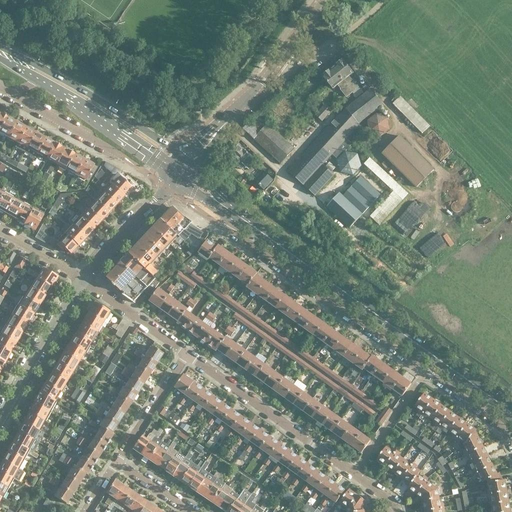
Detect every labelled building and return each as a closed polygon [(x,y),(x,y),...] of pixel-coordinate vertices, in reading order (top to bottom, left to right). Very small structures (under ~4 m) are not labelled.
[(332,68),(343,81),(352,93),(358,88),(352,80),(349,83),(346,79),(353,73),(342,60),(332,68)] [(343,81),(332,68),(322,76),(332,89),(339,84),(342,88),(339,90),(345,98),(352,93),(343,81)] [(358,88),(352,93),(357,99),(345,108),(359,125),(382,105),(369,89),(364,93),(358,88)] [(283,93),(260,111),(267,121),(291,102),(283,93)] [(400,97),(392,104),(422,134),(430,126),(400,97)] [(190,101),(190,112),(200,112),(201,101),(190,101)] [(325,104),(314,115),(322,122),(332,110),(325,104)] [(345,108),(287,171),(315,197),(334,175),(323,165),(359,125),(345,108)] [(380,111),(368,120),(381,135),(392,126),(380,111)] [(6,117),(0,127),(0,134),(7,138),(16,123),(11,120),(12,119),(7,116),(6,117)] [(247,122),(241,128),(253,140),(254,140),(280,165),(294,149),(267,124),(258,116),(256,119),(254,118),(249,124),(247,122)] [(16,123),(7,138),(17,144),(25,128),(21,126),(22,124),(17,122),(16,123)] [(25,128),(17,144),(26,149),(35,133),(31,131),(31,130),(26,127),(26,128),(25,128)] [(34,158),(44,138),(40,136),(41,135),(36,132),(35,133),(26,149),(32,152),(28,159),(32,161),(34,158)] [(434,170),(399,136),(381,154),(416,188),(434,170)] [(45,159),(54,144),(50,141),(51,140),(46,138),(45,139),(44,138),(34,158),(43,163),(45,159)] [(55,165),(63,149),(60,147),(60,146),(55,143),(55,144),(54,144),(45,159),(51,162),(55,165)] [(252,158),(238,145),(230,153),(231,154),(227,157),(241,170),(252,158)] [(365,162),(349,148),(335,163),(351,177),(365,162)] [(63,149),(55,165),(64,170),(73,154),(73,153),(68,150),(67,151),(63,149)] [(0,152),(0,159),(6,163),(9,157),(0,152)] [(73,154),(64,170),(74,175),(83,160),(82,159),(83,158),(78,155),(77,157),(73,154)] [(9,157),(6,163),(15,168),(18,162),(9,157)] [(370,217),(379,225),(408,194),(369,158),(364,164),(393,192),(370,217)] [(83,160),(74,175),(85,181),(90,172),(93,174),(97,168),(91,165),(92,163),(87,160),(87,162),(83,160)] [(18,162),(15,168),(25,173),(28,168),(18,162)] [(49,176),(50,173),(53,167),(49,165),(46,171),(45,172),(40,180),(45,183),(49,176)] [(101,171),(98,174),(105,180),(108,177),(101,171)] [(272,180),(264,172),(255,182),(263,190),(272,180)] [(96,173),(93,177),(101,184),(105,180),(98,174),(96,173)] [(44,184),(49,187),(53,178),(49,176),(45,183),(44,184)] [(109,185),(110,185),(123,197),(123,196),(126,193),(127,193),(130,190),(129,189),(130,188),(129,187),(131,185),(126,181),(124,183),(117,176),(115,178),(109,185)] [(0,199),(3,194),(4,193),(10,181),(7,179),(0,191),(0,190),(0,199)] [(13,198),(16,193),(12,191),(16,184),(10,181),(4,193),(3,194),(0,199),(0,211),(3,213),(4,213),(5,213),(13,199),(13,198)] [(63,188),(56,184),(54,190),(59,193),(65,192),(67,189),(64,187),(63,188)] [(102,193),(103,194),(116,206),(116,205),(119,201),(120,201),(123,199),(123,197),(110,185),(109,185),(102,193)] [(255,193),(250,188),(247,191),(252,197),(255,193)] [(94,201),(95,202),(108,214),(108,213),(112,209),(113,209),(116,207),(116,206),(103,194),(102,193),(94,201)] [(378,229),(339,193),(326,207),(366,243),(378,229)] [(63,203),(71,194),(70,194),(58,194),(57,197),(62,202),(63,203)] [(62,202),(57,197),(51,207),(55,210),(62,202)] [(13,199),(5,213),(7,214),(7,215),(10,217),(11,217),(15,219),(23,204),(23,203),(13,198),(13,199)] [(87,209),(88,210),(101,221),(104,217),(106,217),(108,215),(108,214),(95,202),(94,201),(87,209)] [(23,203),(15,219),(19,221),(19,222),(24,225),(33,209),(23,203)] [(493,223),(503,211),(495,204),(485,215),(493,223)] [(56,211),(55,210),(51,207),(47,214),(51,218),(56,211)] [(409,207),(394,225),(406,235),(421,217),(409,207)] [(33,209),(24,225),(34,231),(35,228),(36,229),(43,215),(44,214),(33,209)] [(79,217),(80,218),(93,230),(94,228),(96,228),(98,226),(98,224),(101,221),(88,210),(87,209),(79,217)] [(172,209),(161,220),(178,236),(191,223),(185,218),(183,220),(172,209)] [(72,225),(73,226),(86,238),(87,237),(88,237),(91,234),(91,232),(93,230),(80,218),(79,217),(72,225)] [(46,218),(41,227),(46,230),(51,221),(46,218)] [(153,229),(170,245),(175,249),(179,245),(180,246),(184,242),(178,236),(161,220),(153,229)] [(64,233),(65,234),(71,240),(78,245),(79,245),(81,245),(83,242),(83,241),(86,238),(73,226),(72,225),(64,233)] [(153,229),(145,237),(162,253),(167,257),(171,253),(166,249),(170,245),(153,229)] [(65,234),(64,233),(61,230),(54,239),(59,243),(57,245),(62,250),(64,248),(70,253),(71,252),(73,252),(74,251),(75,250),(75,248),(76,247),(78,245),(71,240),(65,234)] [(145,237),(137,245),(154,261),(159,266),(163,262),(158,257),(162,253),(145,237)] [(207,241),(198,253),(207,260),(209,258),(216,248),(207,241)] [(137,245),(129,254),(141,266),(153,277),(158,272),(157,272),(161,268),(159,266),(154,261),(137,245)] [(218,246),(216,248),(209,258),(218,265),(227,253),(218,246)] [(194,251),(191,248),(186,253),(190,256),(194,251)] [(10,264),(15,255),(9,251),(4,261),(10,264)] [(227,253),(218,265),(228,272),(237,260),(227,253)] [(153,277),(141,266),(129,254),(121,263),(147,287),(152,292),(159,283),(155,279),(153,277)] [(20,257),(14,267),(20,270),(26,260),(20,257)] [(237,260),(228,272),(238,279),(247,267),(237,260)] [(147,287),(121,263),(107,278),(113,283),(112,284),(115,287),(116,286),(123,293),(122,295),(133,302),(144,291),(147,287)] [(192,272),(184,266),(181,269),(190,276),(192,272)] [(20,270),(14,267),(9,277),(15,280),(20,270)] [(247,267),(238,279),(236,281),(240,284),(242,282),(247,287),(255,276),(257,274),(247,267)] [(26,273),(34,278),(35,279),(50,287),(53,283),(54,284),(57,279),(56,278),(57,277),(41,269),(39,271),(37,274),(29,269),(26,273)] [(203,286),(206,282),(197,275),(194,279),(203,286)] [(190,287),(193,282),(183,276),(180,280),(190,287)] [(247,287),(246,288),(256,295),(265,282),(255,276),(247,287)] [(34,278),(28,287),(44,297),(47,292),(48,293),(51,288),(50,288),(50,287),(35,279),(34,278)] [(213,293),(216,289),(206,282),(203,286),(213,293)] [(265,282),(256,295),(265,302),(274,289),(265,282)] [(22,296),(24,297),(38,306),(41,302),(42,302),(45,298),(44,297),(28,287),(22,296)] [(152,292),(147,287),(144,291),(150,296),(152,292)] [(168,296),(158,289),(149,301),(159,308),(168,296)] [(223,300),(226,295),(216,289),(213,293),(223,300)] [(274,289),(265,302),(275,309),(284,296),(274,289)] [(236,302),(226,295),(223,300),(233,307),(236,302)] [(17,306),(18,306),(32,315),(35,311),(36,311),(39,307),(38,306),(24,297),(22,296),(17,306)] [(168,296),(159,308),(169,315),(178,302),(168,296)] [(284,296),(275,309),(284,315),(293,303),(284,296)] [(187,309),(178,322),(177,323),(181,326),(181,328),(184,330),(185,329),(187,330),(196,318),(189,313),(197,303),(193,301),(189,307),(187,309)] [(178,302),(169,315),(178,322),(187,309),(178,302)] [(242,313),(245,309),(236,302),(233,307),(242,313)] [(94,303),(88,313),(103,323),(105,319),(106,320),(110,313),(109,313),(109,312),(94,303)] [(293,303),(284,315),(294,322),(303,310),(293,303)] [(11,315),(12,316),(27,324),(29,320),(30,320),(33,316),(32,315),(18,306),(17,306),(11,315)] [(251,320),(255,316),(245,309),(242,313),(251,320)] [(303,310),(294,322),(304,329),(313,317),(303,310)] [(196,318),(187,330),(188,331),(188,333),(191,335),(192,334),(196,337),(206,325),(205,324),(209,320),(213,315),(209,312),(202,322),(196,318)] [(88,313),(82,323),(98,333),(101,328),(100,327),(103,323),(88,313)] [(5,324),(7,325),(21,333),(24,329),(25,330),(27,325),(26,325),(27,324),(12,316),(11,315),(5,324)] [(261,327),(264,323),(255,316),(251,320),(261,327)] [(238,321),(247,328),(250,324),(241,317),(238,321)] [(313,317),(304,329),(313,336),(322,323),(313,317)] [(115,330),(117,331),(123,335),(128,327),(129,324),(122,319),(120,321),(115,330)] [(82,323),(76,333),(95,345),(99,339),(96,337),(98,333),(82,323)] [(271,334),(274,330),(264,323),(261,327),(271,334)] [(322,323),(313,336),(323,343),(332,330),(322,323)] [(0,333),(0,334),(1,335),(15,343),(18,338),(19,339),(22,335),(21,334),(21,333),(7,325),(5,324),(0,333)] [(247,328),(257,335),(260,330),(250,324),(247,328)] [(206,325),(196,337),(201,340),(200,342),(203,344),(205,343),(206,344),(215,332),(206,325)] [(226,337),(225,339),(217,350),(226,356),(236,344),(229,339),(235,331),(232,328),(227,334),(226,337)] [(257,335),(267,342),(270,337),(260,330),(257,335)] [(280,341),(283,337),(274,330),(271,334),(280,341)] [(332,330),(323,343),(332,350),(342,337),(332,330)] [(215,332),(206,344),(207,345),(207,346),(210,349),(211,348),(216,351),(217,350),(225,339),(215,332)] [(76,333),(70,343),(86,353),(89,348),(92,350),(95,345),(76,333)] [(0,346),(10,352),(12,348),(13,349),(16,344),(15,343),(1,335),(0,334),(0,346)] [(267,342),(276,348),(279,344),(270,337),(267,342)] [(290,348),(293,344),(283,337),(280,341),(290,348)] [(342,337),(332,350),(342,357),(351,344),(342,337)] [(70,343),(63,353),(78,362),(81,359),(82,359),(86,353),(70,343)] [(236,344),(226,356),(236,363),(245,351),(236,344)] [(276,348),(286,355),(289,351),(279,344),(276,348)] [(299,355),(303,350),(293,344),(290,348),(299,355)] [(351,344),(342,357),(352,364),(361,351),(351,344)] [(0,359),(5,362),(7,358),(8,358),(11,354),(10,353),(10,352),(0,346),(0,359)] [(149,348),(144,356),(156,364),(159,358),(160,358),(161,356),(161,355),(162,354),(151,346),(150,348),(149,348)] [(107,358),(110,354),(104,350),(98,359),(105,363),(107,358)] [(309,362),(312,357),(303,350),(299,355),(309,362)] [(245,351),(236,363),(246,370),(255,357),(245,351)] [(286,355),(295,362),(299,358),(289,351),(286,355)] [(361,351),(352,364),(361,371),(362,369),(370,358),(361,351)] [(63,353),(57,363),(72,372),(74,373),(77,367),(76,366),(78,362),(63,353)] [(116,353),(110,363),(115,366),(121,356),(116,353)] [(144,356),(137,366),(149,374),(156,364),(144,356)] [(371,356),(370,358),(362,369),(372,376),(381,363),(371,356)] [(255,357),(246,370),(255,377),(265,364),(255,357)] [(319,369),(322,364),(312,357),(309,362),(319,369)] [(295,362),(305,369),(308,365),(299,358),(295,362)] [(57,363),(51,373),(66,382),(69,378),(70,379),(74,373),(72,372),(57,363)] [(381,363),(372,376),(381,383),(391,370),(381,363)] [(265,364),(255,377),(265,384),(274,371),(265,364)] [(329,376),(332,371),(322,364),(319,369),(329,376)] [(305,369),(315,376),(318,372),(308,365),(305,369)] [(137,366),(131,376),(143,384),(149,374),(137,366)] [(92,383),(97,374),(91,370),(90,374),(87,375),(84,379),(92,383)] [(391,370),(381,383),(391,390),(401,377),(391,370)] [(274,371),(265,384),(274,391),(284,378),(274,371)] [(338,382),(341,378),(332,371),(329,376),(338,382)] [(315,376),(324,383),(328,379),(318,372),(315,376)] [(51,373),(45,383),(61,393),(65,386),(64,386),(66,382),(51,373)] [(184,395),(193,382),(188,379),(188,378),(185,376),(183,375),(175,387),(177,389),(176,389),(181,393),(184,395)] [(284,398),(293,385),(296,382),(286,375),(284,378),(274,391),(284,398)] [(131,376),(124,386),(136,394),(143,384),(131,376)] [(401,377),(391,390),(401,397),(410,384),(401,377)] [(338,382),(347,389),(351,385),(341,378),(338,382)] [(324,383),(334,390),(337,386),(328,379),(324,383)] [(193,382),(184,395),(179,402),(183,405),(188,398),(193,402),(202,389),(193,382)] [(39,393),(38,394),(54,402),(55,403),(61,393),(45,383),(39,393)] [(79,387),(78,389),(83,393),(87,386),(84,384),(81,388),(79,387)] [(293,385),(284,398),(294,405),(303,392),(293,385)] [(347,389),(357,396),(360,392),(351,385),(347,389)] [(124,386),(118,396),(130,404),(136,394),(124,386)] [(334,390),(343,397),(347,392),(337,386),(334,390)] [(71,399),(77,403),(83,393),(78,389),(71,399)] [(202,389),(193,402),(185,413),(190,417),(198,405),(203,408),(212,396),(202,389)] [(303,392),(294,405),(303,412),(313,399),(303,392)] [(353,403),(356,399),(347,392),(343,397),(353,403)] [(367,403),(370,399),(360,392),(357,396),(367,403)] [(50,413),(55,403),(54,402),(38,394),(33,403),(48,412),(50,413)] [(419,410),(415,415),(419,418),(432,400),(424,394),(414,407),(419,410)] [(118,396),(111,406),(123,413),(130,404),(118,396)] [(212,396),(203,408),(212,415),(221,403),(212,396)] [(313,418),(322,406),(313,399),(303,412),(313,418)] [(366,406),(356,399),(353,403),(351,406),(361,413),(362,410),(366,406)] [(367,403),(377,411),(380,406),(370,399),(367,403)] [(426,416),(431,420),(441,406),(432,400),(419,418),(423,421),(426,416)] [(29,413),(29,414),(43,421),(44,422),(50,413),(48,412),(33,403),(28,412),(29,413)] [(221,403),(212,415),(222,422),(231,409),(221,403)] [(111,406),(105,416),(117,424),(123,413),(111,406)] [(167,419),(171,413),(162,406),(158,413),(159,414),(167,419)] [(322,406),(313,418),(322,425),(332,412),(322,406)] [(376,413),(366,406),(362,410),(373,417),(376,413)] [(441,406),(431,420),(436,423),(432,428),(436,431),(449,412),(441,406)] [(382,413),(387,417),(391,411),(389,409),(386,407),(382,413)] [(222,422),(231,429),(232,429),(240,416),(231,409),(222,422)] [(332,412),(322,425),(332,432),(341,419),(332,412)] [(436,431),(436,432),(439,434),(442,431),(443,428),(448,432),(457,418),(449,412),(436,431)] [(171,413),(167,419),(175,425),(179,419),(171,413)] [(25,422),(24,423),(39,432),(44,422),(29,414),(27,417),(26,416),(23,421),(25,422)] [(99,426),(100,427),(111,433),(117,424),(105,416),(99,426)] [(240,416),(232,429),(231,429),(226,436),(230,438),(235,431),(240,435),(241,435),(249,423),(240,416)] [(211,425),(215,420),(210,417),(207,422),(205,427),(208,429),(211,425)] [(379,417),(375,422),(378,425),(380,427),(385,420),(379,417)] [(457,418),(448,432),(453,435),(451,438),(455,440),(466,424),(457,418)] [(341,419),(332,432),(341,439),(351,426),(341,419)] [(190,427),(183,422),(180,427),(186,431),(190,427)] [(19,431),(18,433),(34,441),(39,432),(24,423),(22,426),(21,426),(18,431),(19,431)] [(250,442),(259,430),(249,423),(241,435),(235,443),(232,447),(236,450),(239,446),(244,438),(250,442)] [(225,427),(220,424),(213,434),(218,437),(225,427)] [(466,424),(455,440),(459,443),(460,441),(464,444),(466,443),(475,431),(466,424)] [(356,430),(351,426),(341,439),(351,446),(361,433),(364,428),(360,425),(356,430)] [(100,427),(94,437),(106,444),(106,443),(108,443),(110,440),(109,439),(112,434),(111,433),(100,427)] [(142,436),(134,449),(142,455),(157,432),(153,429),(150,434),(149,434),(146,439),(142,436)] [(259,430),(250,442),(245,449),(249,452),(252,448),(251,448),(254,445),(259,449),(268,436),(259,430)] [(463,451),(459,453),(462,458),(482,447),(474,432),(475,431),(466,443),(464,444),(462,445),(465,450),(463,451)] [(157,432),(142,455),(149,460),(162,442),(157,439),(160,434),(157,432)] [(14,441),(13,442),(29,451),(34,441),(18,433),(17,436),(15,435),(13,440),(14,441)] [(361,433),(351,446),(356,450),(356,451),(359,452),(361,453),(370,440),(361,433)] [(268,436),(259,449),(269,455),(278,443),(268,436)] [(106,444),(94,437),(87,447),(99,455),(102,450),(104,450),(106,447),(105,445),(106,444)] [(162,442),(149,460),(157,465),(173,442),(170,440),(166,445),(162,442)] [(9,450),(8,452),(23,461),(29,451),(13,442),(11,446),(10,445),(8,450),(9,450)] [(173,442),(157,465),(165,471),(178,452),(173,449),(176,444),(173,442)] [(278,443),(269,455),(277,462),(287,450),(278,443)] [(199,455),(203,449),(197,445),(193,451),(199,455)] [(87,447),(81,457),(93,464),(93,463),(95,463),(97,460),(96,459),(99,455),(87,447)] [(376,460),(385,466),(396,450),(395,450),(392,448),(390,451),(385,447),(376,460)] [(472,464),(487,456),(482,447),(467,454),(472,464)] [(46,448),(41,458),(45,460),(50,450),(46,448)] [(249,452),(245,449),(238,458),(242,461),(249,452)] [(288,469),(297,457),(287,450),(277,462),(282,465),(288,469)] [(396,450),(385,466),(393,473),(403,458),(399,455),(400,454),(396,450)] [(4,460),(3,462),(18,470),(23,461),(8,452),(6,455),(5,455),(2,459),(4,460)] [(173,476),(185,458),(186,458),(178,452),(165,471),(173,476)] [(442,456),(437,460),(439,462),(442,466),(447,463),(442,456)] [(487,456),(472,464),(475,469),(472,470),(474,474),(491,465),(487,456)] [(81,457),(74,467),(84,474),(86,475),(89,470),(91,470),(93,467),(92,466),(93,464),(81,457)] [(297,457),(288,469),(296,475),(306,463),(297,457)] [(185,458),(173,476),(181,481),(190,468),(193,463),(185,458)] [(403,458),(393,473),(402,479),(413,463),(409,460),(407,462),(403,458)] [(190,468),(181,481),(188,487),(197,473),(200,469),(204,464),(206,462),(202,459),(197,466),(193,463),(190,468)] [(0,472),(13,480),(18,470),(3,462),(1,465),(0,464),(0,472)] [(197,473),(188,487),(196,492),(205,479),(208,474),(204,471),(209,464),(206,462),(204,464),(200,469),(197,473)] [(306,463),(296,475),(306,482),(315,470),(306,463)] [(413,463),(402,479),(410,484),(417,474),(420,471),(416,468),(417,466),(413,463)] [(277,472),(280,467),(276,464),(272,469),(277,472)] [(491,465),(474,474),(471,476),(473,480),(479,477),(482,483),(486,481),(487,485),(488,484),(501,479),(498,473),(496,474),(491,465)] [(73,466),(66,476),(78,483),(84,474),(74,467),(73,466)] [(315,470),(306,482),(316,490),(325,477),(315,470)] [(287,479),(291,474),(286,471),(280,479),(284,482),(287,479)] [(0,485),(7,489),(13,480),(0,472),(0,485)] [(205,479),(196,492),(204,497),(220,474),(216,472),(213,476),(209,473),(208,474),(205,479)] [(220,474),(204,497),(212,503),(221,489),(225,484),(220,481),(223,476),(220,474)] [(410,485),(407,488),(416,495),(427,481),(426,481),(428,479),(424,475),(422,478),(417,474),(410,484),(410,485)] [(241,475),(239,478),(248,484),(250,480),(241,475)] [(66,476),(60,486),(72,493),(78,483),(66,476)] [(326,496),(334,484),(325,477),(316,490),(321,493),(326,496)] [(501,479),(488,484),(489,490),(487,491),(488,500),(491,500),(492,506),(508,502),(504,481),(502,481),(501,479)] [(114,480),(105,493),(107,494),(109,496),(104,503),(105,504),(103,506),(106,509),(113,499),(122,485),(114,480)] [(427,481),(416,495),(422,498),(423,502),(439,498),(437,489),(427,481)] [(225,484),(221,489),(212,503),(220,508),(231,491),(236,484),(233,482),(229,487),(225,484)] [(334,484),(326,496),(321,503),(325,506),(330,500),(335,503),(344,491),(334,484)] [(122,485),(113,499),(106,509),(110,511),(113,506),(117,509),(121,504),(130,491),(122,485)] [(25,486),(20,496),(24,498),(29,488),(25,486)] [(55,494),(54,496),(65,503),(72,493),(60,486),(55,494)] [(239,496),(228,511),(239,511),(251,495),(244,490),(239,496)] [(338,503),(339,504),(343,507),(341,509),(343,510),(346,510),(356,496),(357,496),(348,490),(338,503)] [(130,491),(121,504),(117,509),(121,511),(126,511),(129,509),(138,496),(130,491)] [(231,491),(220,508),(225,511),(228,511),(239,496),(231,491)] [(253,493),(251,495),(239,511),(251,511),(256,505),(251,502),(254,498),(253,497),(255,495),(253,493)] [(138,496),(129,509),(132,511),(138,511),(146,501),(138,496)] [(356,496),(346,510),(345,511),(355,511),(362,510),(361,507),(365,502),(356,496)] [(439,498),(423,502),(424,511),(444,508),(443,503),(440,504),(439,498)] [(49,509),(52,504),(45,500),(42,505),(46,507),(49,509)] [(146,501),(138,511),(150,511),(154,507),(146,501)] [(490,511),(510,511),(508,502),(492,506),(492,510),(490,511)]
